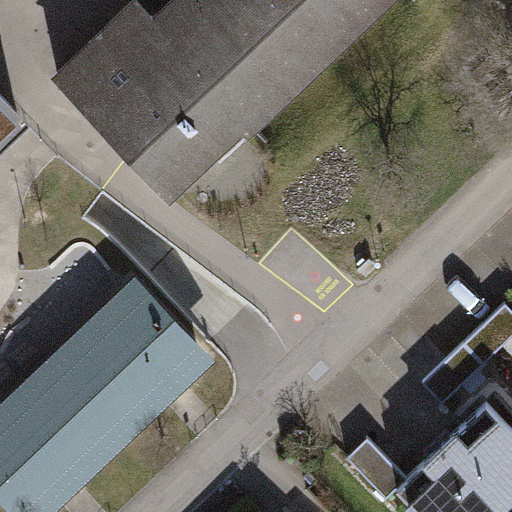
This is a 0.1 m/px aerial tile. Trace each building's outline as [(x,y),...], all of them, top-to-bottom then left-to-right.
[(138,0),(132,0),(56,72),(169,191),(370,0),(171,0),(154,16),(138,0)] [(0,162),(40,126),(0,81),(0,162)] [(48,511),(212,357),(138,280),(0,410),(0,511),(48,511)] [(508,511),(511,511),(511,426),(486,400),(442,443),(508,511)] [(422,511),(508,511),(442,443),(397,486),(422,511)]
